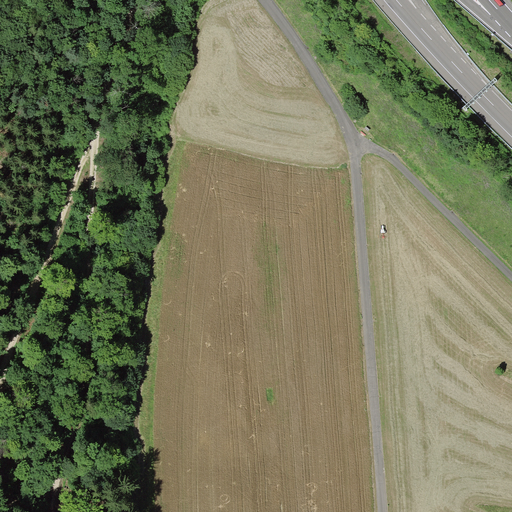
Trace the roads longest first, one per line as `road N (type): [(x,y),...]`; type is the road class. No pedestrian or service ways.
road 1 (track): [(0,388),(81,172),(131,0)]
road 2 (track): [(51,511),(79,390),(93,131)]
road 3 (residential): [(354,152),(382,511)]
road 4 (residential): [(511,278),(389,159),(354,152)]
road 5 (residential): [(354,152),(339,115),(261,0)]
road 6 (motorway): [(396,0),(511,123)]
